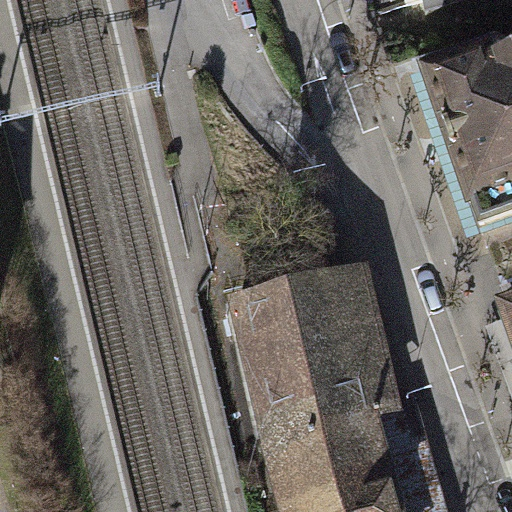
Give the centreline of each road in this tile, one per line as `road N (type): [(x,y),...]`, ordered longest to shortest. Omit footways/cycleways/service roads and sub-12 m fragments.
road 1 (residential): [(364,177),(478,511)]
road 2 (residential): [(364,177),(307,0)]
